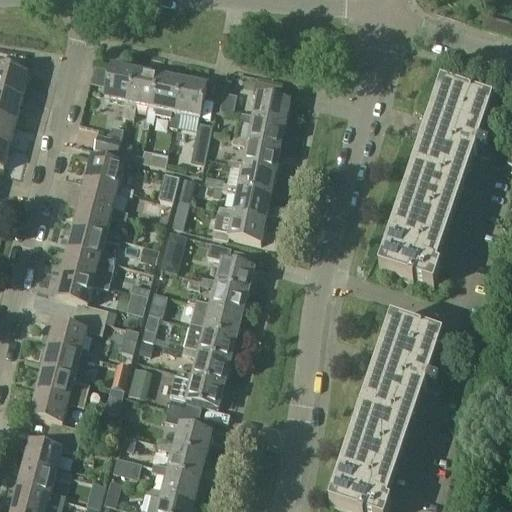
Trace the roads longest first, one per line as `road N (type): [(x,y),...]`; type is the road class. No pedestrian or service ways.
road 1 (residential): [(285,511),(319,279),(384,14)]
road 2 (residential): [(0,333),(86,0)]
road 3 (residential): [(384,14),(238,0)]
road 4 (residential): [(384,14),(511,55)]
